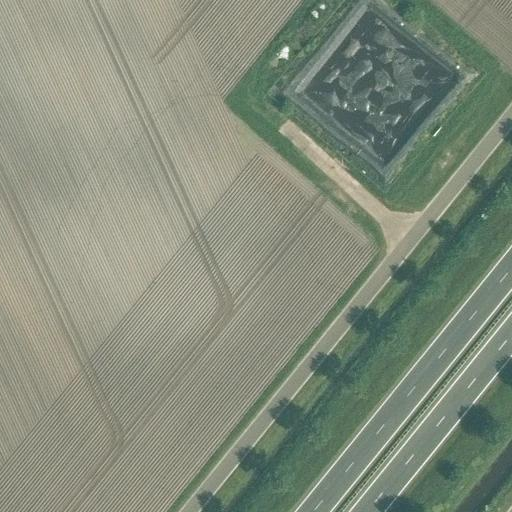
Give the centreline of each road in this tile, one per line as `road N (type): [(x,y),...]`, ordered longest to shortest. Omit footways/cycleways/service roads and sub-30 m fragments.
road 1 (unclassified): [(190,511),(511,116)]
road 2 (trunk): [(511,265),(311,511)]
road 3 (trunk): [(365,511),(511,332)]
